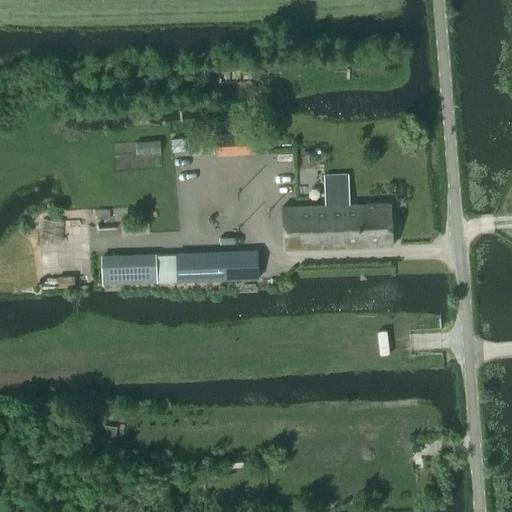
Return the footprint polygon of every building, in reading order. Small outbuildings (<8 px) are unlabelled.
[(233,64),(217,64),(217,72),(234,72),(233,64)] [(217,156),(254,153),(253,133),(216,136),(217,156)] [(349,204),(348,175),(323,176),(324,205),(282,207),(283,250),(392,246),(390,204),(349,204)] [(177,282),(258,279),(257,251),(176,254),(177,282)] [(102,285),(120,284),(119,256),(101,257),(102,285)]
